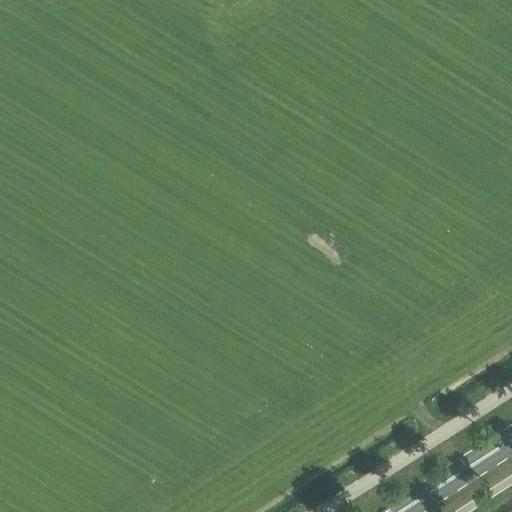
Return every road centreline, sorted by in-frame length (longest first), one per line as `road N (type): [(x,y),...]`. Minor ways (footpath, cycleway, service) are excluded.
road 1 (unclassified): [(323,511),(511,388)]
road 2 (primary): [(399,511),(511,439)]
